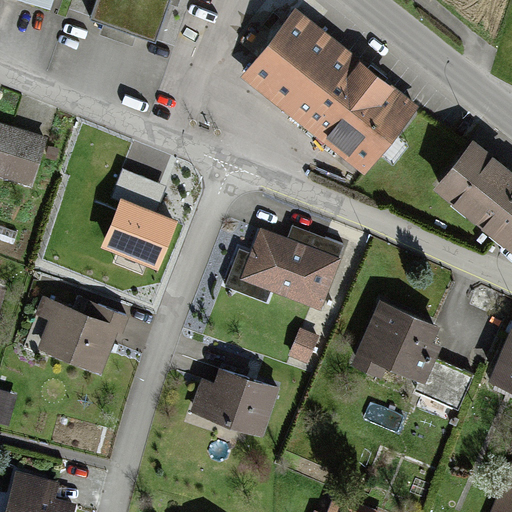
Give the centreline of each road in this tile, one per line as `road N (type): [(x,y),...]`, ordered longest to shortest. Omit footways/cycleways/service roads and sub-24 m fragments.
road 1 (residential): [(229,170),(126,437),(109,511)]
road 2 (residential): [(229,170),(511,280)]
road 3 (residential): [(0,72),(229,170)]
road 4 (secondary): [(511,119),(364,0)]
